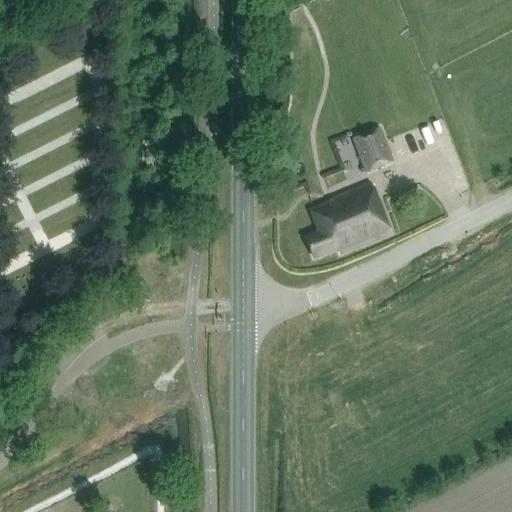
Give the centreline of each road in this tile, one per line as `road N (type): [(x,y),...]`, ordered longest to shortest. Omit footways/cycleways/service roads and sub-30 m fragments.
road 1 (primary): [(243,511),(243,0)]
road 2 (unclassified): [(511,257),(482,286),(344,363),(314,421),(312,511)]
